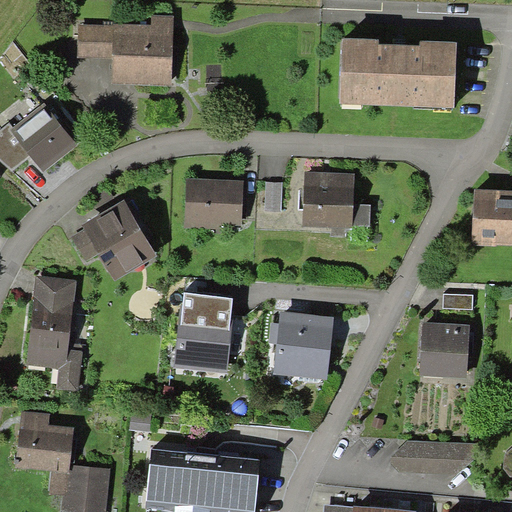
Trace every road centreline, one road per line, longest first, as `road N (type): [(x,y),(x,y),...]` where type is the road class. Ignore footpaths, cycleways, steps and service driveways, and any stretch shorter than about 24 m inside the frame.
road 1 (residential): [(0,286),(36,223),(71,189),(138,152),(210,139),(480,152)]
road 2 (residential): [(480,152),(441,210),(300,511)]
